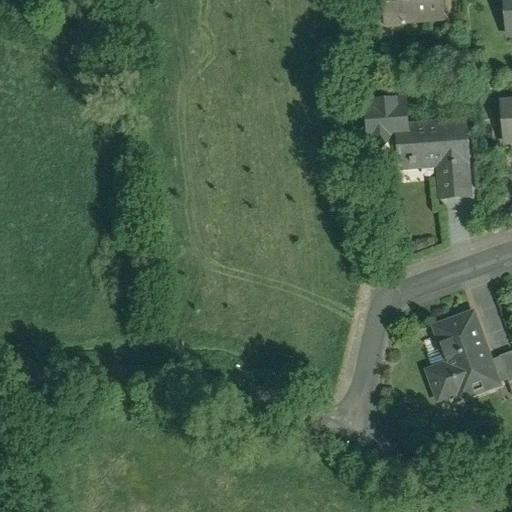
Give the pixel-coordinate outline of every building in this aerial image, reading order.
[(375,0),(377,13),(437,10),(436,0),(375,0)] [(511,0),(498,0),(500,24),(511,22),(511,0)] [(429,156),(432,189),(465,186),(458,111),(401,116),(398,87),(357,91),(360,127),(389,124),(392,159),(429,156)] [(511,87),(494,89),(498,134),(511,132),(511,87)] [(436,395),(495,375),(485,347),(468,298),(427,312),(441,353),(424,359),(436,395)] [(511,351),(507,339),(485,347),(495,375),(499,387),(511,382),(511,351)]
